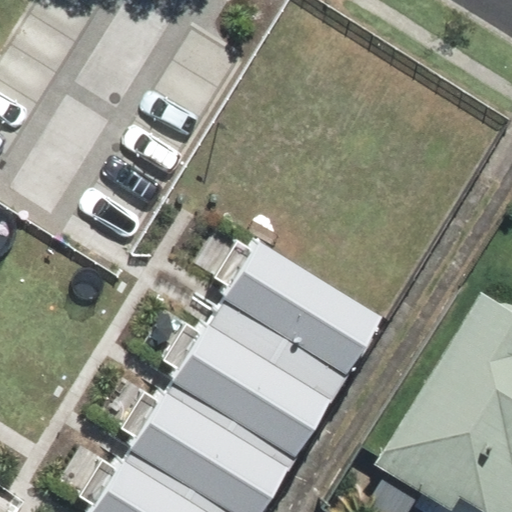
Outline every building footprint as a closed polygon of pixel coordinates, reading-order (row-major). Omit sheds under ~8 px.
[(253,227),(202,310),(326,385),(377,303),(253,227)] [(467,485),(507,511),(511,511),(511,287),(491,274),(374,448),(455,503),(467,485)] [(202,310),(166,370),(290,445),(326,385),(202,310)] [(166,370),(124,437),(247,511),(249,511),(290,445),(166,370)] [(247,511),(124,437),(85,502),(101,511),(247,511)]
